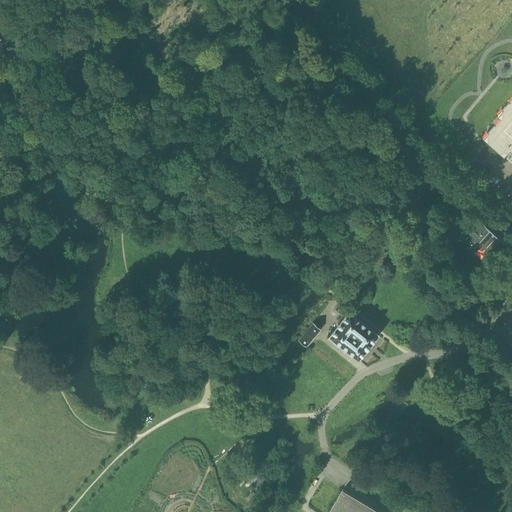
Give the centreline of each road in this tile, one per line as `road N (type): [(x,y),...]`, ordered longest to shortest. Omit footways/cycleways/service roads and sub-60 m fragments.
road 1 (unclassified): [(306,5),(174,82),(71,84),(0,104)]
road 2 (unclassified): [(511,240),(397,131),(341,66),(306,5)]
